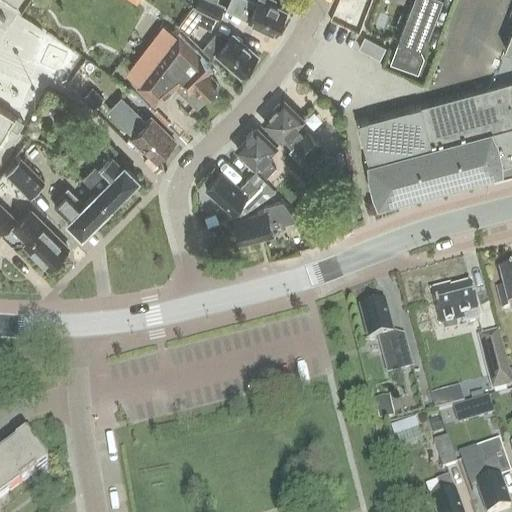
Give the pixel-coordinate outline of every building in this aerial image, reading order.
[(213,0),(198,0),(195,7),(214,17),(217,19),(223,6),(213,1),(213,0)] [(248,21),(276,34),(287,12),(273,5),(275,0),(258,0),(257,3),(249,0),(230,0),(227,8),(240,15),(239,16),(248,21)] [(413,0),(390,63),(418,73),(424,57),(419,48),(425,33),(428,34),(439,4),(436,0),(413,0)] [(207,29),(214,17),(195,7),(193,6),(179,26),(189,34),(197,23),(207,29)] [(219,30),(215,35),(202,49),(211,58),(216,54),(241,75),(258,56),(232,34),(228,39),(219,30)] [(511,30),(504,49),(511,52),(511,81),(430,104),(398,113),(357,124),(367,159),(368,159),(370,164),(367,164),(368,178),(372,195),(379,206),(502,173),(502,166),(511,163),(511,30)] [(208,74),(213,69),(198,54),(199,54),(178,34),(138,87),(157,106),(176,87),(196,107),(218,85),(208,74)] [(385,49),(365,37),(359,48),(380,60),(385,49)] [(76,77),(68,85),(74,90),(82,82),(76,77)] [(92,87),(82,98),(94,109),(104,99),(92,87)] [(302,119),(283,101),(263,122),(282,140),(291,149),(294,146),(306,159),(320,145),(307,132),(303,137),(299,134),(300,133),(294,127),(302,119)] [(22,124),(23,122),(0,107),(0,140),(9,127),(17,132),(22,124)] [(130,107),(117,120),(133,135),(129,139),(142,152),(145,148),(157,160),(175,142),(150,118),(146,122),(130,107)] [(275,167),(265,158),(275,147),(257,129),(237,149),(255,168),(256,167),(266,177),(275,167)] [(95,131),(88,138),(99,150),(106,143),(95,131)] [(312,176),(319,169),(327,176),(337,166),(329,158),(332,155),(321,145),(301,165),(312,176)] [(289,174),(298,164),(286,153),(277,162),(289,174)] [(82,178),(91,187),(97,192),(96,192),(111,207),(139,179),(124,165),(123,166),(112,155),(98,169),(94,166),(82,178)] [(29,198),(45,182),(21,158),(5,174),(29,198)] [(262,193),(248,180),(240,188),(222,171),(206,189),(231,213),(233,210),(242,202),(248,207),(262,193)] [(242,202),(233,210),(239,215),(274,193),(253,173),(248,180),(262,193),(248,207),(242,202)] [(68,221),(82,235),(111,207),(96,192),(80,209),(66,195),(54,207),(68,221)] [(319,204),(308,193),(292,210),(303,221),(319,204)] [(271,227),(296,220),(282,202),(263,207),(265,213),(233,221),(239,244),(273,235),(271,227)] [(0,230),(0,231),(2,232),(14,220),(0,205),(0,230)] [(30,211),(14,227),(28,242),(25,245),(49,268),(68,249),(30,211)] [(5,236),(0,240),(0,251),(5,256),(15,246),(5,236)] [(503,289),(497,291),(502,311),(511,308),(511,270),(499,274),(503,289)] [(440,328),(464,321),(465,324),(479,321),(470,286),(450,291),(449,287),(430,292),(440,328)] [(387,373),(411,367),(403,337),(393,339),(392,335),(391,335),(384,304),(360,310),(368,341),(378,338),(387,373)] [(511,386),(497,332),(478,337),(492,391),(511,386)] [(439,390),(445,428),(463,425),(459,404),(468,402),(466,386),(439,390)] [(488,398),(474,403),(478,418),(492,414),(488,398)] [(390,407),(376,410),(378,422),(393,419),(390,407)] [(415,419),(390,428),(393,436),(418,428),(415,419)] [(438,420),(431,422),(434,434),(442,432),(438,420)] [(0,498),(47,464),(27,437),(0,456),(0,498)] [(434,442),(442,469),(456,464),(447,438),(434,442)] [(474,449),(459,454),(472,490),(477,488),(484,511),(499,511),(510,508),(499,478),(496,469),(507,465),(498,440),(474,449)] [(436,482),(442,498),(431,502),(434,511),(460,511),(454,494),(455,494),(449,477),(436,482)]
